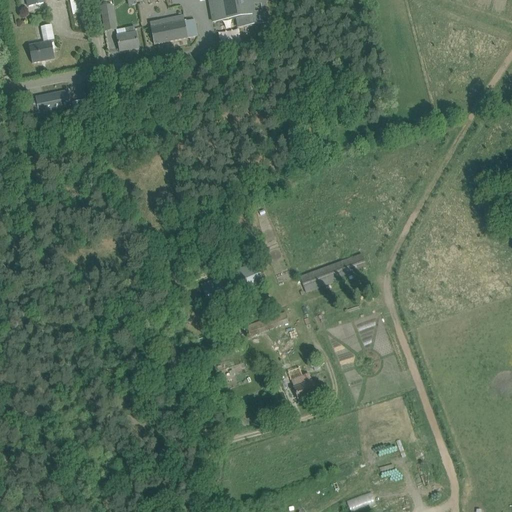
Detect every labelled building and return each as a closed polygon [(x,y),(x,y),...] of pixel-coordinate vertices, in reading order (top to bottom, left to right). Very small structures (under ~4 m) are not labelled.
[(69,0),(73,15),(81,13),(78,0),(69,0)] [(263,0),(209,0),(214,23),(237,19),(239,29),(268,24),(263,0)] [(115,29),(112,5),(102,6),(105,30),(115,29)] [(159,21),(150,23),(154,45),(198,37),(195,20),(160,27),(159,21)] [(42,41),(54,39),(51,24),(40,26),(42,41)] [(116,30),(117,36),(120,52),(139,48),(135,27),(116,30)] [(51,42),(29,46),(32,64),(55,60),(51,42)] [(71,107),(70,101),(68,91),(36,98),(37,102),(30,103),(32,113),(39,111),(40,113),(71,107)] [(362,255),(300,278),(306,293),(367,270),(362,255)] [(265,285),(256,263),(200,285),(209,307),(265,285)] [(284,313),(275,316),(247,326),(250,336),(288,322),(284,313)] [(233,332),(198,345),(201,355),(236,341),(233,332)] [(305,365),(303,359),(291,363),(294,369),(305,365)] [(230,367),(230,368),(227,369),(230,377),(247,370),(243,361),(230,367)] [(292,381),(295,392),(299,401),(316,394),(308,374),(302,376),(303,377),(292,381)]
